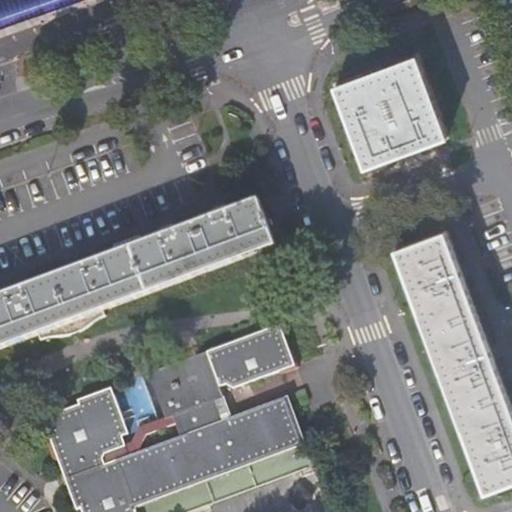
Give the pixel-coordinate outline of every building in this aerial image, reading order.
[(0,0),(0,27),(75,0),(0,0)] [(421,69),(341,104),(373,180),(454,145),(421,69)] [(228,211),(245,257),(275,246),(258,200),(228,211)] [(0,348),(245,257),(228,211),(201,221),(166,234),(0,295),(0,348)] [(487,494),(494,491),(511,484),(511,412),(451,249),(454,247),(449,233),(445,234),(444,233),(396,250),(487,494)] [(24,429),(30,444),(24,445),(35,472),(40,470),(45,483),(54,488),(50,496),(56,511),(135,511),(134,508),(306,443),(290,397),(231,419),(223,421),(216,401),(224,398),(223,396),(226,395),(223,385),(226,384),(236,390),(298,366),(282,325),(130,383),(144,420),(152,418),(162,444),(116,461),(96,408),(95,406),(84,400),(58,410),(59,414),(42,420),(40,417),(28,421),(24,429)] [(231,419),(224,398),(216,401),(223,421),(231,419)]
